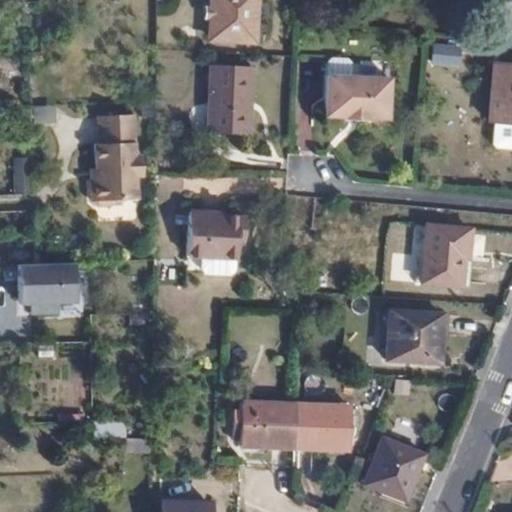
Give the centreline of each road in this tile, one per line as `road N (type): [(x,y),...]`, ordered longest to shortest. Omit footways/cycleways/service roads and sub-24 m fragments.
road 1 (residential): [(322,177),(351,191),(511,206)]
road 2 (unclassified): [(511,369),(454,511)]
